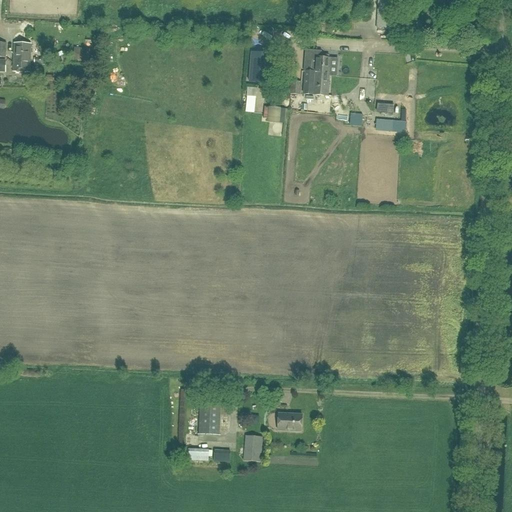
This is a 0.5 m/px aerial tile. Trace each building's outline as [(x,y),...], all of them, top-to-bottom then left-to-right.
[(378,0),(377,29),(397,30),(398,0),(378,0)] [(426,0),(426,11),(425,17),(442,18),(442,9),(443,9),(443,0),(426,0)] [(463,0),(449,0),(449,12),(463,13),(463,0)] [(406,7),(406,17),(418,18),(418,8),(406,7)] [(13,64),(30,65),(31,44),(14,43),(13,64)] [(79,48),(77,61),(89,63),(91,50),(79,48)] [(305,50),(304,71),(305,72),(314,72),(330,73),(331,59),(320,58),(320,55),(317,51),(305,50)] [(268,86),(270,56),(250,55),(248,85),(268,86)] [(30,65),(13,64),(13,72),(30,73),(30,65)] [(292,66),(291,82),(290,94),(300,95),(302,67),(292,66)] [(330,73),(314,72),(305,72),(303,94),(328,96),(330,73)] [(248,105),(257,105),(257,87),(248,87),(248,105)] [(67,89),(63,96),(69,100),(73,93),(67,89)] [(87,89),(86,103),(95,103),(96,89),(87,89)] [(377,119),(377,130),(395,129),(394,118),(377,119)] [(198,434),(219,435),(221,405),(201,403),(198,434)] [(302,414),(278,413),(277,431),(302,432),(302,414)] [(244,461),(260,462),(262,437),(246,436),(244,461)] [(187,461),(208,462),(209,450),(188,449),(187,461)] [(213,462),(230,463),(230,451),(214,450),(213,462)]
